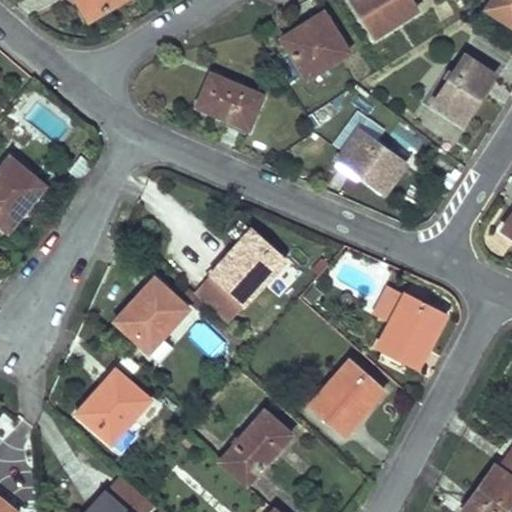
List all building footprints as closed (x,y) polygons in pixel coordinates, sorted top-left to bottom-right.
[(79,0),(90,18),(120,0),(79,0)] [(417,9),(411,0),(352,0),(373,35),(417,9)] [(511,0),(490,0),(486,7),(511,25),(511,0)] [(333,24),(324,9),(282,36),(290,51),(333,24)] [(349,51),(333,24),(290,51),(307,78),(349,51)] [(493,72),(464,53),(433,102),(462,122),(493,72)] [(261,92),(210,71),(197,105),(247,126),(261,92)] [(366,116),(374,105),(357,93),(349,104),(366,116)] [(405,163),(360,128),(339,156),(385,190),(405,163)] [(0,213),(31,174),(9,154),(0,165),(0,213)] [(44,185),(31,174),(0,213),(0,224),(7,230),(44,185)] [(511,210),(500,227),(511,235),(511,210)] [(193,292),(226,323),(244,303),(223,283),(265,239),(253,228),(211,272),(193,292)] [(285,258),(265,239),(223,283),(244,303),(285,258)] [(168,288),(156,276),(116,317),(129,329),(168,288)] [(379,305),(394,313),(405,293),(389,285),(379,305)] [(188,307),(168,288),(129,329),(150,349),(188,307)] [(445,314),(405,292),(405,293),(394,313),(378,345),(418,366),(445,314)] [(200,319),(186,333),(213,359),(226,345),(200,319)] [(131,374),(140,365),(126,351),(117,361),(131,374)] [(383,390),(348,359),(309,402),(344,435),(383,390)] [(128,378),(116,367),(103,381),(115,392),(128,378)] [(150,398),(128,378),(115,392),(103,381),(76,411),(111,442),(150,398)] [(291,432),(265,409),(219,460),(245,483),(291,432)] [(511,446),(497,466),(495,464),(462,509),(466,511),(511,511),(505,507),(511,498),(511,446)] [(147,511),(155,504),(122,473),(106,490),(130,511),(147,511)] [(130,511),(106,490),(85,511),(130,511)] [(0,511),(18,511),(19,511),(0,495),(0,511)]
